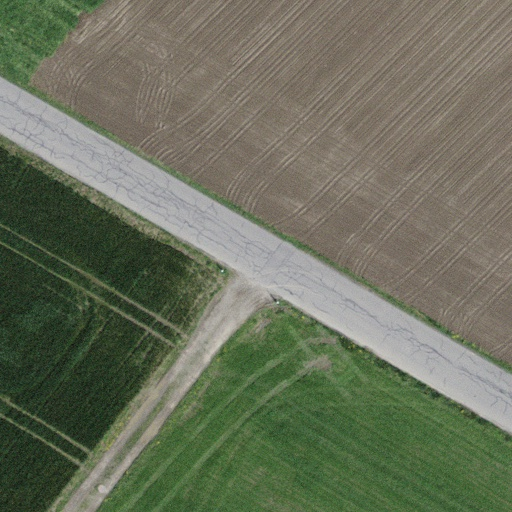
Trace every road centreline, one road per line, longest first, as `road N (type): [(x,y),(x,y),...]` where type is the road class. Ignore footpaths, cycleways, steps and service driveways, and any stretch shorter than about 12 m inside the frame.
road 1 (unclassified): [(0,102),(511,398)]
road 2 (track): [(264,258),(70,511)]
